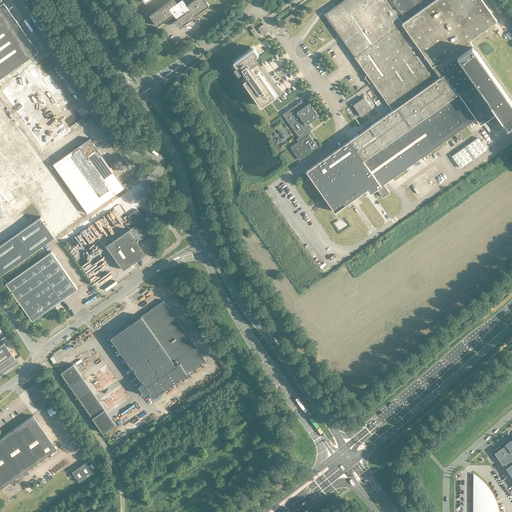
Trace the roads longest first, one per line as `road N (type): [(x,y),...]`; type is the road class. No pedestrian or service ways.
road 1 (unclassified): [(511,136),(341,257),(284,177),(340,131),(288,44)]
road 2 (secondary): [(203,251),(228,303),(334,457)]
road 3 (secondary): [(345,448),(239,295),(214,243)]
road 4 (trunk): [(511,305),(345,448)]
road 5 (trunk): [(355,458),(511,326)]
road 6 (unclassified): [(121,149),(14,0)]
road 7 (secondary): [(214,243),(181,140),(149,93)]
road 8 (secondary): [(137,96),(172,146),(199,243)]
road 9 (unclassified): [(38,355),(158,267)]
road 10 (unclassified): [(511,414),(449,469),(446,511)]
